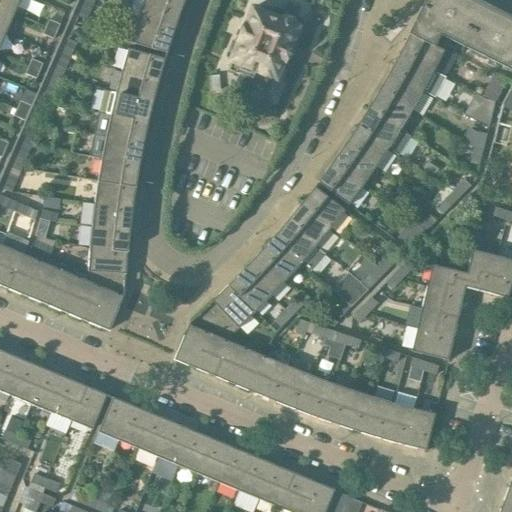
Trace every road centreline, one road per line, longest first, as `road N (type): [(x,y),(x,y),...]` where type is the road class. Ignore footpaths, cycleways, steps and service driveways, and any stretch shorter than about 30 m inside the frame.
road 1 (residential): [(454,506),(0,320)]
road 2 (residential): [(356,0),(303,140),(240,236),(200,266),(165,258),(152,239)]
road 3 (residential): [(152,239),(163,137),(205,0)]
road 4 (residential): [(454,506),(511,334)]
